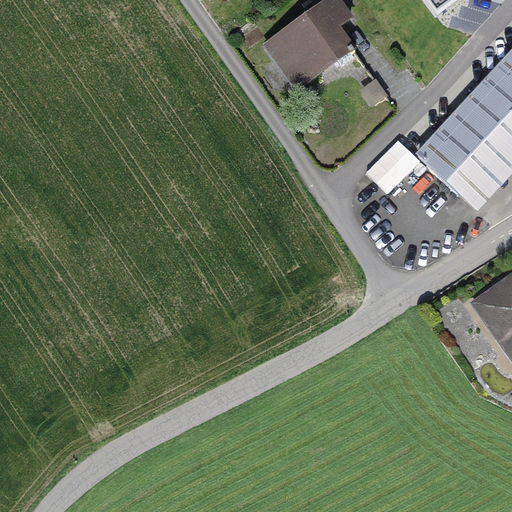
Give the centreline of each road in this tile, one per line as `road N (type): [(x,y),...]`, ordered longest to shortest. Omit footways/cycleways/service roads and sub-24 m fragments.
road 1 (unclassified): [(50,511),(129,447),(397,302)]
road 2 (residential): [(397,302),(184,0)]
road 3 (unclassified): [(397,302),(511,244)]
